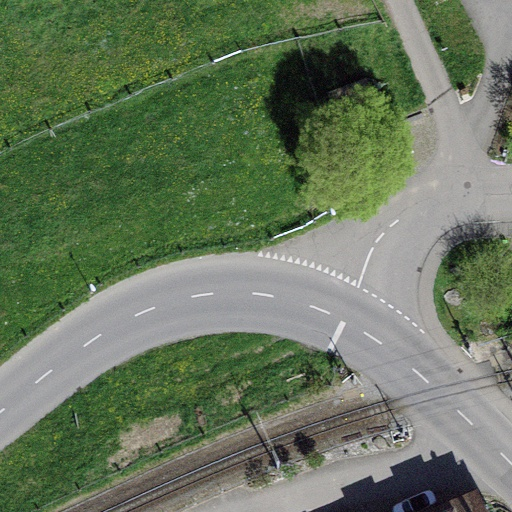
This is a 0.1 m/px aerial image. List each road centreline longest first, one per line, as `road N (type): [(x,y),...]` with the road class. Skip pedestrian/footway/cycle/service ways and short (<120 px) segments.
road 1 (tertiary): [(344,320),(274,292),(197,292),(133,313),(0,411)]
road 2 (unclassified): [(344,320),(393,224),(433,200),(511,191)]
road 3 (tertiary): [(511,463),(438,392),(344,320)]
